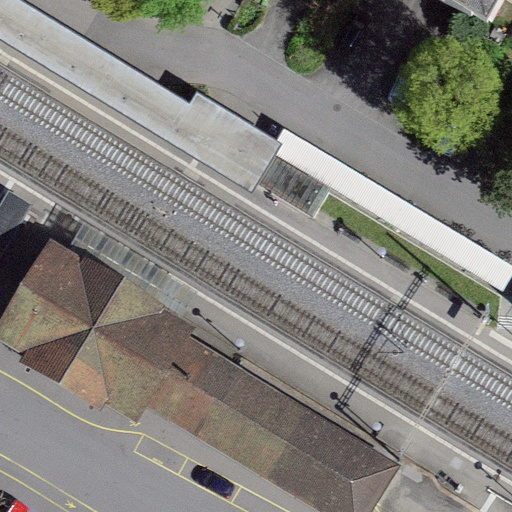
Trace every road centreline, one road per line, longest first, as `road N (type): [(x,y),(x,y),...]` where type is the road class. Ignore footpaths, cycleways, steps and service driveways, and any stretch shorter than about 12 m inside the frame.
road 1 (residential): [(511,234),(235,66),(153,52),(63,0)]
road 2 (residential): [(173,511),(0,412)]
